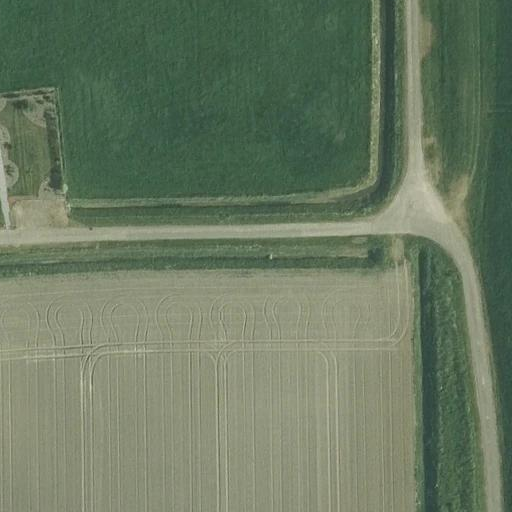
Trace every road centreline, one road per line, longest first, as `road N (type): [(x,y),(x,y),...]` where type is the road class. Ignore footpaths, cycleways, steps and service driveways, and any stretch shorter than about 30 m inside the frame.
road 1 (unclassified): [(0,243),(369,232),(411,223)]
road 2 (unclassified): [(500,511),(497,436),(465,260),(441,234),(411,223)]
road 3 (unclassified): [(411,223),(414,0)]
